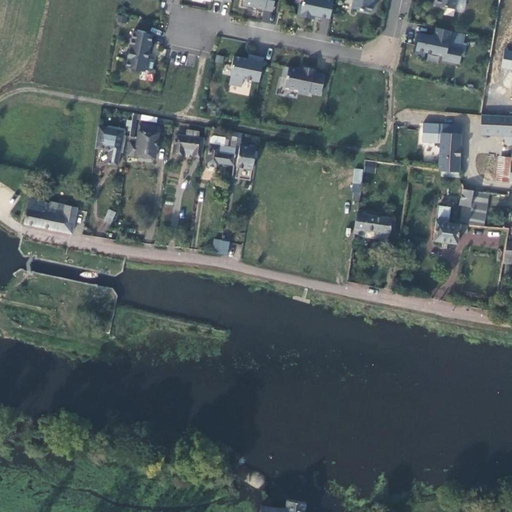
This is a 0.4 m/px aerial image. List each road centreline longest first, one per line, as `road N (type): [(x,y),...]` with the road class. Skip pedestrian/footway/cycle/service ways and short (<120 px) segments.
road 1 (unclassified): [(0,216),(23,231),(511,324)]
road 2 (residential): [(189,29),(388,58),(400,0)]
